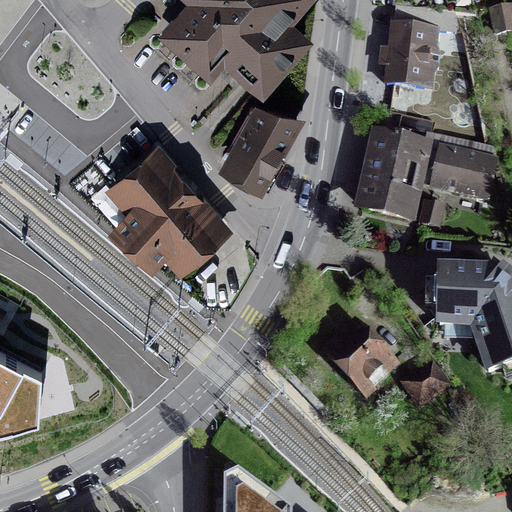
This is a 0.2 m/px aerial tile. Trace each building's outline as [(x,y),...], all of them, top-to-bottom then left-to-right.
[(192,0),(193,0),(166,30),(216,74),(229,59),(264,90),(310,39),(291,22),(310,0),(192,0)] [(436,0),(435,10),(473,13),(470,0),(436,0)] [(507,1),(481,5),(485,33),(510,30),(507,1)] [(432,32),(394,28),(387,85),(425,89),(432,32)] [(251,106),(231,143),(239,147),(228,167),(268,190),(284,161),(275,157),(296,119),(251,106)] [(431,123),(398,117),(396,127),(430,133),(431,123)] [(378,140),(362,211),(410,222),(418,186),(484,201),(495,152),(429,137),(426,151),(378,140)] [(155,155),(118,186),(119,187),(115,190),(133,212),(116,230),(152,262),(164,249),(177,264),(181,260),(183,262),(220,231),(155,155)] [(433,195),(425,222),(439,226),(447,198),(433,195)] [(440,270),(438,327),(475,329),(489,371),(511,363),(511,280),(501,273),(440,270)] [(392,361),(354,323),(324,353),(361,391),(392,361)] [(43,373),(0,349),(0,430),(39,420),(43,373)] [(432,360),(399,381),(416,407),(449,387),(432,360)] [(283,511),(284,510),(231,467),(226,471),(226,511),(283,511)]
